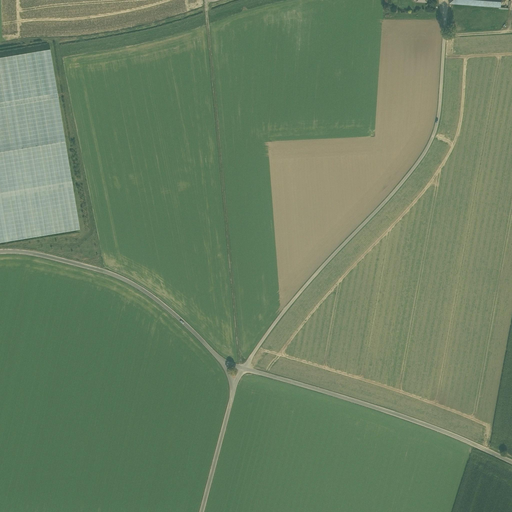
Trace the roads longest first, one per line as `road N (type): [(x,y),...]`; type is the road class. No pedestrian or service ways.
road 1 (unclassified): [(244,366),(281,312),(423,155),(438,114),(445,0)]
road 2 (track): [(238,365),(206,3)]
road 3 (unclassified): [(244,366),(417,420),(511,461)]
road 4 (residential): [(222,361),(126,281),(0,251)]
road 5 (unclassified): [(201,511),(233,391)]
